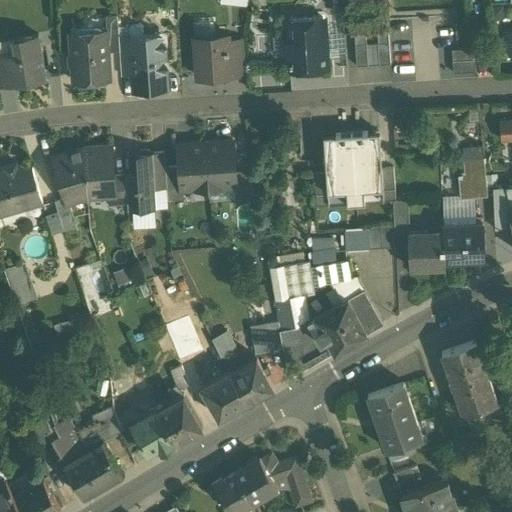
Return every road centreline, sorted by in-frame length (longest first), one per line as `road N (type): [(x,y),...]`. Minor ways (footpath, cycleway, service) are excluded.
road 1 (residential): [(0,127),(511,89)]
road 2 (residential): [(309,387),(98,511)]
road 3 (residential): [(511,284),(477,294),(309,387)]
road 4 (residential): [(309,387),(349,511)]
